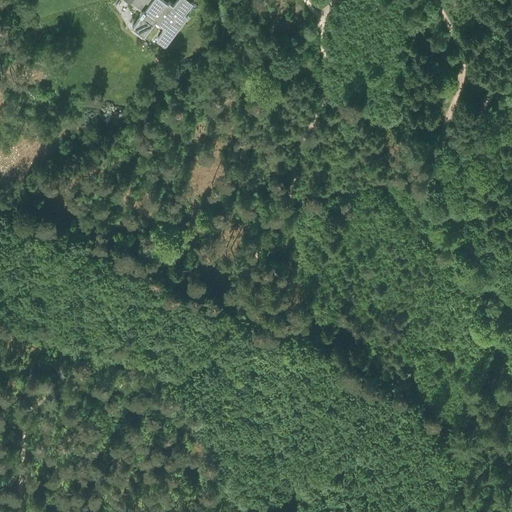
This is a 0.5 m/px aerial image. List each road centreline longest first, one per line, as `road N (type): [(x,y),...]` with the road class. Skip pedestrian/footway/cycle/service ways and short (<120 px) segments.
road 1 (unknown): [(17,511),(28,413),(175,372),(205,349),(291,203)]
road 2 (track): [(511,325),(458,241),(435,183),(463,71),(435,0)]
road 3 (unknown): [(291,203),(437,163),(511,75)]
road 4 (unknown): [(291,203),(299,145),(325,82),(320,19),(306,0)]
